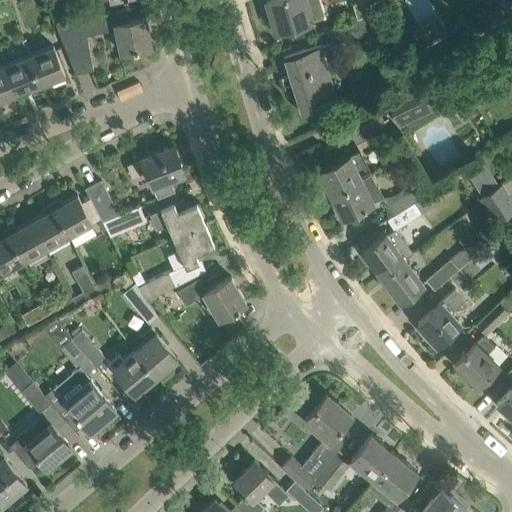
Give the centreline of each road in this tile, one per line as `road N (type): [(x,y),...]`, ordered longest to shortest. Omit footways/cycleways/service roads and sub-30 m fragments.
road 1 (residential): [(287,313),(49,511)]
road 2 (residential): [(330,279),(276,166),(224,0)]
road 3 (residential): [(188,77),(228,202),(287,313)]
road 4 (residential): [(140,511),(322,337)]
road 5 (residential): [(322,337),(431,430),(465,447)]
road 6 (residential): [(465,447),(449,414),(355,314)]
road 7 (residential): [(0,190),(98,134),(125,104)]
road 8 (residential): [(125,104),(90,108),(0,143)]
